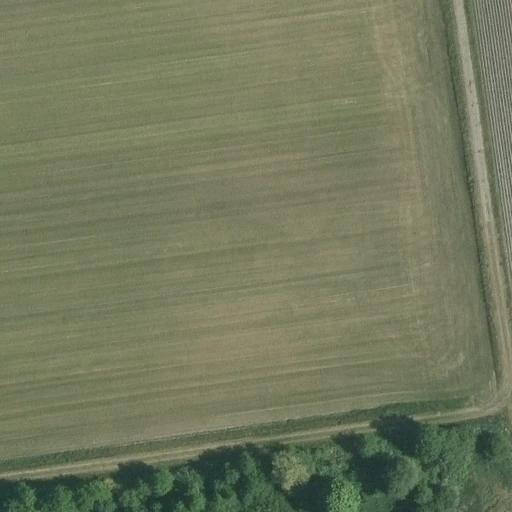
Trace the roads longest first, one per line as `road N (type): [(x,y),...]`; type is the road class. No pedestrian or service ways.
road 1 (track): [(0,482),(488,411),(509,394),(510,383),(488,222)]
road 2 (unclassified): [(488,222),(458,0)]
